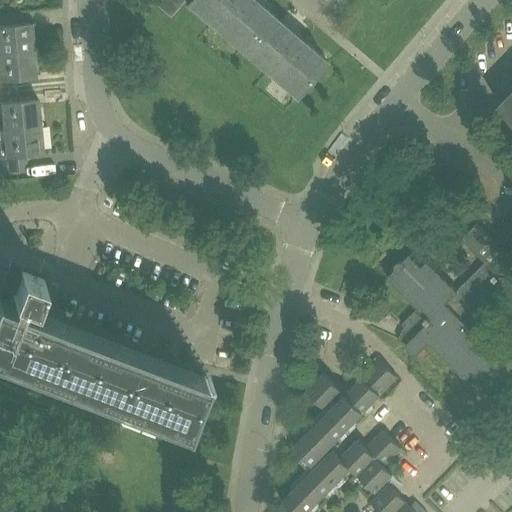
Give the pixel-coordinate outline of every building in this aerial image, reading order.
[(170,17),(178,7),(169,0),(154,0),(153,2),(170,17)] [(256,0),(184,0),(240,48),(271,12),(256,0)] [(327,60),(271,12),(240,48),(296,96),(327,60)] [(0,25),(0,51),(34,49),(32,23),(0,25)] [(0,79),(36,76),(34,49),(0,51),(0,79)] [(511,92),(499,105),(511,117),(511,92)] [(1,102),(4,129),(41,126),(38,99),(1,102)] [(0,174),(18,173),(17,155),(43,152),(41,126),(4,129),(5,143),(0,143),(0,174)] [(455,233),(471,216),(474,213),(462,202),(443,221),(455,233)] [(511,256),(478,222),(461,239),(485,262),(457,290),(427,260),(422,265),(418,261),(411,268),(403,260),(399,260),(395,264),(395,269),(388,277),(419,307),(402,323),(414,335),(407,343),(407,348),(412,353),(418,353),(430,342),(467,378),(472,373),(475,376),(481,370),(490,378),(496,378),(499,375),(499,370),(506,362),(476,332),(493,315),(507,315),(511,309),(511,256)] [(0,358),(187,429),(207,376),(21,305),(23,299),(35,303),(45,279),(29,273),(31,267),(8,259),(4,269),(19,275),(12,294),(14,295),(12,301),(0,296),(0,358)] [(380,359),(346,393),(313,427),(310,424),(292,442),(314,463),(372,403),(397,377),(380,359)] [(299,413),(305,419),(321,403),(325,408),(343,390),(325,372),(299,398),(306,406),(299,413)] [(358,438),(341,455),(334,448),(301,482),(297,479),(280,497),(291,508),(286,511),(306,511),(351,467),(376,491),(393,473),(385,465),(402,448),(384,430),(367,447),(358,438)] [(426,511),(416,501),(411,506),(389,484),(372,502),(382,511),(426,511)]
